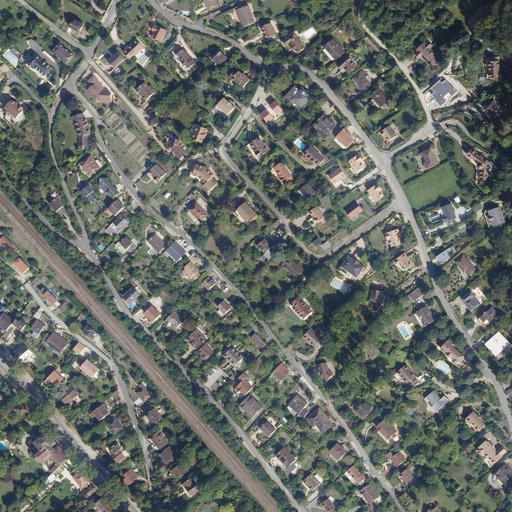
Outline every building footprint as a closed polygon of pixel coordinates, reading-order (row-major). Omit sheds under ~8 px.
[(211,0),(202,0),(197,2),(203,14),(215,8),(211,0)] [(233,13),(242,29),(253,23),(244,7),(233,13)] [(82,22),(74,17),(70,24),(78,29),(82,22)] [(165,30),(153,24),(151,29),(154,30),(151,37),(160,41),(165,30)] [(270,26),(261,29),(264,37),(265,37),(266,40),(276,36),(274,33),(273,33),(270,26)] [(305,47),(297,36),(289,42),(292,46),(294,49),(297,53),(305,47)] [(137,39),(127,48),(134,56),(144,46),(137,39)] [(333,39),(325,46),(336,59),(344,51),(333,39)] [(443,59),(433,46),(434,45),(430,40),(429,41),(428,40),(419,47),(420,48),(417,50),(422,55),(424,53),(434,66),(437,63),(439,65),(442,62),(441,60),(443,59)] [(73,53),(60,42),(53,51),(67,61),(73,53)] [(127,48),(124,51),(131,59),(134,56),(127,48)] [(136,56),(144,63),(151,56),(144,48),(136,56)] [(189,60),(179,50),(174,55),(182,64),(181,65),(185,69),(186,68),(187,69),(193,63),(190,59),(189,60)] [(226,58),(216,50),(210,57),(220,65),(226,58)] [(44,74),(51,66),(35,53),(27,62),(33,67),(34,66),(44,74)] [(116,53),(107,62),(114,69),(123,60),(116,53)] [(345,68),(353,60),(349,55),(338,65),(342,69),(345,67),(345,68)] [(358,66),(353,60),(345,68),(350,72),(358,66)] [(497,77),(494,61),(484,63),(487,79),(497,77)] [(357,81),(367,72),(364,69),(354,77),(357,81)] [(236,74),(233,71),(229,76),(239,84),(243,88),(250,80),(243,73),(242,74),(239,71),(236,74)] [(368,74),(367,72),(357,81),(360,84),(368,78),(366,76),(368,74)] [(92,88),(88,91),(94,98),(98,98),(98,100),(109,101),(110,93),(107,90),(100,89),(100,85),(99,84),(99,83),(97,81),(98,80),(92,74),(86,79),(91,84),(89,85),(92,88)] [(368,78),(360,84),(363,87),(373,79),(372,79),(370,81),(368,78)] [(375,82),(373,79),(363,87),(365,90),(375,82)] [(144,82),(137,88),(146,99),(154,92),(144,82)] [(287,94),(302,108),(311,99),(301,89),(299,91),(294,87),(287,94)] [(375,96),(383,90),(381,87),(373,93),(375,96)] [(146,99),(137,88),(136,90),(145,100),(146,99)] [(388,96),(383,90),(375,96),(380,103),(388,96)] [(301,110),(302,108),(287,94),(283,99),(289,104),(291,101),(301,110)] [(390,99),(388,96),(380,103),(382,105),(383,104),(385,107),(391,102),(389,99),(390,99)] [(113,101),(117,105),(122,101),(118,97),(113,101)] [(7,118),(8,119),(21,106),(20,105),(19,106),(13,100),(6,108),(10,112),(8,113),(7,118)] [(485,105),(489,113),(500,108),(497,100),(485,105)] [(232,106),(229,103),(222,110),(232,120),(239,113),(236,110),(236,109),(232,105),(232,106)] [(21,106),(8,119),(12,123),(24,110),(23,110),(24,109),(21,106)] [(500,108),(489,113),(491,118),(503,113),(500,108)] [(74,141),(76,148),(83,146),(81,136),(81,133),(83,132),(75,118),(74,119),(71,114),(60,120),(63,125),(64,124),(74,141)] [(326,135),(334,126),(323,116),(314,124),(326,135)] [(193,138),(199,125),(195,123),(189,136),(193,138)] [(398,134),(390,124),(381,131),(384,135),(385,134),(390,140),(398,134)] [(208,129),(199,125),(193,138),(202,143),(204,138),(205,139),(207,134),(206,134),(208,129)] [(174,137),(171,143),(183,156),(186,153),(179,144),(180,140),(174,137)] [(298,138),(293,142),(301,150),(306,146),(298,138)] [(259,139),(253,144),(257,148),(253,151),(260,159),(270,150),(267,146),(266,147),(264,145),(259,139)] [(183,156),(171,143),(170,146),(180,158),(183,156)] [(323,158),(309,146),(303,153),(313,162),(314,162),(318,165),(323,158)] [(45,154),(40,147),(35,151),(38,154),(35,156),(38,160),(45,154)] [(436,160),(429,147),(420,152),(424,161),(423,162),(423,163),(422,163),(422,165),(424,168),(425,168),(426,168),(426,169),(433,165),(432,162),(436,160)] [(481,170),(493,163),(491,163),(483,156),(482,157),(479,155),(480,154),(473,149),(468,155),(474,160),(475,159),(479,161),(478,162),(480,165),(479,166),(481,170)] [(98,166),(88,154),(79,163),(89,174),(98,166)] [(360,160),(362,159),(358,154),(349,161),(357,172),(365,167),(362,162),(360,160)] [(204,184),(202,186),(209,194),(220,184),(200,162),(191,170),(204,184)] [(285,183),(292,177),(282,163),(274,169),(279,176),(280,176),(282,178),(280,179),(283,184),(284,183),(285,183)] [(495,164),(493,163),(481,170),(482,170),(481,180),(489,181),(490,172),(492,173),(494,171),(494,170),(495,166),(495,164)] [(165,174),(156,165),(149,171),(154,177),(154,178),(157,182),(165,174)] [(341,178),(341,179),(346,175),(340,167),(329,176),(334,183),(338,180),(341,178)] [(106,189),(114,182),(111,180),(111,177),(105,177),(105,180),(102,181),(102,185),(106,189)] [(121,190),(114,182),(106,189),(108,190),(111,190),(116,195),(121,190)] [(384,195),(381,191),(380,189),(381,187),(378,183),(368,190),(376,201),(384,195)] [(304,194),(311,188),(308,184),(301,190),(304,194)] [(92,194),(86,188),(79,195),(82,198),(82,200),(87,200),(87,203),(94,203),(94,199),(90,195),(92,194)] [(315,192),(311,188),(304,194),(307,198),(315,192)] [(49,203),(50,205),(58,197),(58,196),(59,195),(56,191),(52,195),(54,199),(49,203)] [(315,192),(307,198),(308,200),(316,193),(315,192)] [(58,197),(50,205),(56,212),(57,212),(61,208),(65,206),(58,197)] [(116,200),(107,210),(114,216),(123,207),(116,200)] [(366,209),(360,201),(349,210),(354,218),(366,209)] [(258,215),(245,202),(237,210),(242,215),(241,216),(246,221),(251,216),(254,219),(258,215)] [(207,215),(196,203),(189,210),(200,222),(207,215)] [(445,222),(457,218),(452,203),(440,207),(445,222)] [(473,208),(477,212),(483,207),(479,203),(473,208)] [(320,205),(312,211),(316,216),(317,215),(320,218),(318,219),(321,222),(329,216),(320,205)] [(491,210),(501,206),(501,205),(488,209),(487,213),(491,225),(495,227),(507,222),(507,221),(496,224),(494,220),(492,218),(493,215),(491,210)] [(507,221),(501,206),(491,210),(493,215),(492,218),(494,220),(496,224),(507,221)] [(124,227),(116,219),(109,226),(117,234),(124,227)] [(278,220),(273,225),(276,228),(281,223),(278,220)] [(392,239),(402,233),(400,227),(387,232),(390,240),(392,239)] [(273,232),(272,241),(280,243),(282,233),(273,232)] [(402,233),(392,239),(394,246),(404,242),(402,236),(401,234),(402,233)] [(9,249),(13,244),(4,236),(0,239),(0,241),(5,246),(5,245),(9,249)] [(166,246),(153,236),(147,244),(159,254),(166,246)] [(258,246),(266,253),(272,247),(265,239),(258,246)] [(134,248),(127,241),(120,247),(127,255),(134,248)] [(176,241),(168,250),(178,260),(186,251),(176,241)] [(324,249),(332,246),(329,241),(322,245),(324,249)] [(451,246),(439,255),(443,262),(452,256),(449,253),(454,250),(451,246)] [(410,258),(406,253),(395,261),(403,273),(415,264),(411,257),(410,258)] [(358,276),(365,266),(360,263),(354,258),(349,255),(342,265),(347,269),(347,270),(351,273),(353,273),(358,276)] [(465,272),(468,276),(476,271),(464,255),(456,261),(463,272),(465,270),(466,271),(465,272)] [(304,268),(293,258),(292,259),(289,256),(283,263),(285,266),(286,265),(291,270),(289,272),(295,278),(304,268)] [(19,263),(26,270),(30,266),(20,257),(15,262),(17,265),(19,263)] [(184,276),(194,266),(190,262),(185,267),(186,269),(183,272),(182,273),(182,274),(184,276)] [(25,272),(26,270),(19,263),(17,265),(25,272)] [(194,266),(184,276),(185,276),(186,275),(190,279),(193,276),(194,277),(198,273),(197,271),(194,268),(195,267),(194,266)] [(211,282),(206,277),(200,283),(209,292),(215,286),(214,285),(215,283),(212,281),(211,282)] [(340,282),(336,287),(345,294),(349,288),(340,282)] [(49,291),(44,287),(41,291),(54,303),(53,304),(57,308),(62,303),(51,293),(49,291)] [(407,295),(412,302),(424,293),(419,287),(407,295)] [(133,288),(124,296),(130,303),(139,295),(133,288)] [(373,299),(378,306),(383,300),(386,298),(385,296),(384,296),(383,295),(383,291),(373,290),(372,292),(376,295),(373,299)] [(473,292),(464,299),(467,302),(473,297),(479,304),(473,310),(474,310),(482,303),(473,292)] [(313,311),(299,296),(291,303),(294,307),(293,307),(301,315),(301,314),(305,318),(313,311)] [(473,297),(467,302),(473,310),(479,304),(473,297)] [(383,300),(378,306),(379,307),(388,300),(386,298),(383,300)] [(228,310),(221,303),(215,309),(223,316),(228,310)] [(416,311),(425,326),(437,318),(428,304),(416,311)] [(494,304),(483,314),(482,315),(486,319),(489,316),(492,318),(500,311),(494,304)] [(152,305),(143,313),(152,323),(161,314),(152,305)] [(40,308),(34,314),(38,317),(43,311),(40,308)] [(166,319),(169,322),(171,320),(174,324),(173,326),(175,328),(184,320),(174,310),(166,319)] [(15,321),(4,312),(0,317),(0,324),(7,331),(11,326),(15,321)] [(253,315),(249,319),(254,325),(258,321),(253,315)] [(21,320),(18,318),(13,323),(22,330),(28,323),(22,318),(21,320)] [(45,325),(37,319),(31,326),(34,329),(31,333),(36,337),(45,325)] [(96,336),(86,328),(82,333),(91,342),(96,336)] [(305,335),(309,339),(310,338),(313,341),(317,345),(323,338),(312,328),(305,335)] [(383,330),(378,329),(376,340),(382,340),(382,339),(391,340),(392,336),(383,334),(383,330)] [(499,329),(492,336),(495,339),(490,344),(498,354),(511,343),(499,329)] [(61,354),(67,345),(56,336),(57,335),(54,333),(46,342),(61,354)] [(204,342),(194,333),(185,342),(195,351),(204,342)] [(255,333),(250,338),(261,349),(266,344),(255,333)] [(56,336),(67,345),(68,344),(57,335),(56,336)] [(461,360),(463,358),(466,355),(455,346),(457,342),(454,341),(452,337),(443,348),(453,356),(456,353),(460,356),(461,357),(460,358),(461,360)] [(24,344),(22,342),(13,350),(16,354),(16,355),(21,361),(28,355),(21,347),(24,344)] [(84,348),(78,343),(75,347),(81,352),(84,348)] [(206,344),(199,352),(202,355),(205,358),(213,350),(206,344)] [(225,355),(235,364),(243,356),(233,347),(225,355)] [(468,362),(463,358),(461,360),(460,358),(461,357),(460,356),(456,361),(465,367),(468,362)] [(237,368),(246,360),(244,358),(234,366),(237,368)] [(101,369),(88,359),(81,368),(94,378),(101,369)] [(331,368),(330,359),(321,361),(323,372),(329,378),(336,372),(331,368)] [(288,371),(280,364),(272,373),(280,380),(288,371)] [(415,377),(405,366),(398,373),(407,384),(406,385),(410,390),(418,384),(413,378),(415,377)] [(64,378),(56,371),(55,372),(51,376),(49,377),(57,385),(64,378)] [(236,387),(238,389),(245,382),(243,380),(236,387)] [(239,392),(241,393),(248,385),(245,382),(238,389),(240,391),(239,392)] [(137,394),(134,397),(138,407),(151,395),(140,383),(133,390),(137,394)] [(241,393),(245,398),(253,390),(252,389),(248,385),(241,393)] [(66,393),(60,398),(65,403),(71,398),(72,399),(78,395),(73,388),(67,393),(66,393)] [(431,388),(430,389),(437,397),(441,393),(440,392),(437,394),(431,388)] [(422,396),(429,404),(434,405),(435,407),(446,398),(441,393),(437,397),(430,389),(422,396)] [(305,418),(310,413),(304,407),(308,403),(298,395),(289,404),(305,418)] [(253,417),(262,408),(251,396),(242,404),(253,417)] [(350,406),(362,417),(371,408),(359,396),(350,406)] [(22,403),(16,409),(22,416),(28,410),(22,403)] [(111,413),(104,404),(95,410),(101,419),(111,413)] [(152,420),(159,414),(154,408),(147,414),(152,420)] [(479,413),(476,409),(468,417),(472,423),(474,421),(478,424),(477,425),(481,429),(488,423),(485,420),(485,419),(483,417),(484,416),(480,413),(479,413)] [(322,414),(323,413),(320,410),(309,419),(315,426),(317,424),(324,432),(333,425),(328,419),(327,420),(322,414)] [(163,418),(159,414),(152,420),(155,424),(163,418)] [(123,427),(115,416),(105,424),(113,435),(123,427)] [(395,430),(384,418),(376,426),(387,438),(395,430)] [(260,429),(264,432),(270,425),(267,422),(260,429)] [(270,425),(264,432),(269,437),(276,430),(270,425)] [(161,447),(167,442),(158,430),(151,437),(154,441),(155,441),(161,447)] [(64,462),(69,457),(47,432),(46,433),(36,442),(38,445),(36,446),(36,452),(37,454),(36,455),(36,457),(39,461),(42,460),(51,452),(62,464),(64,462)] [(106,444),(108,442),(106,440),(98,446),(100,448),(100,447),(106,444)] [(493,444),(494,444),(491,440),(489,441),(488,440),(480,446),(481,447),(479,449),(485,455),(487,453),(491,458),(491,457),(496,462),(504,455),(503,454),(508,450),(504,445),(499,449),(496,446),(496,447),(493,444)] [(122,447),(118,442),(110,448),(115,454),(114,455),(119,461),(121,463),(127,458),(120,449),(122,447)] [(347,451),(339,443),(332,451),(340,459),(347,451)] [(170,444),(160,452),(166,459),(165,459),(167,463),(178,454),(170,444)] [(289,467),(296,460),(285,449),(278,456),(289,467)] [(389,459),(390,459),(399,452),(399,451),(389,459)] [(59,467),(62,464),(51,452),(42,460),(44,462),(50,457),(57,465),(51,470),(53,472),(59,467)] [(399,452),(390,459),(393,463),(390,466),(392,468),(404,458),(399,452)] [(405,459),(404,458),(392,468),(393,469),(405,459)] [(187,470),(182,463),(171,471),(173,475),(172,476),(175,479),(187,470)] [(85,495),(88,498),(97,489),(75,464),(70,468),(72,471),(70,473),(88,493),(85,495)] [(511,476),(511,467),(508,464),(498,472),(501,476),(502,476),(507,481),(511,476)] [(52,473),(55,476),(62,470),(59,467),(53,472),(52,473)] [(360,476),(351,467),(346,472),(357,484),(364,478),(361,475),(360,476)] [(128,475),(121,480),(126,486),(137,476),(131,470),(130,471),(129,469),(126,472),(128,475)] [(413,478),(406,469),(397,476),(404,485),(413,478)] [(46,479),(49,483),(56,476),(55,476),(52,473),(49,476),(46,479)] [(307,488),(311,492),(318,484),(310,475),(302,481),(308,487),(307,488)] [(200,490),(191,478),(183,484),(185,488),(187,487),(192,496),(200,490)] [(379,495),(370,483),(360,490),(369,502),(379,495)] [(318,484),(311,492),(319,485),(318,484)] [(169,498),(165,492),(161,496),(163,502),(169,498)] [(116,511),(104,497),(97,503),(104,511),(116,511)] [(325,511),(329,511),(333,509),(325,499),(320,505),(325,511)]
